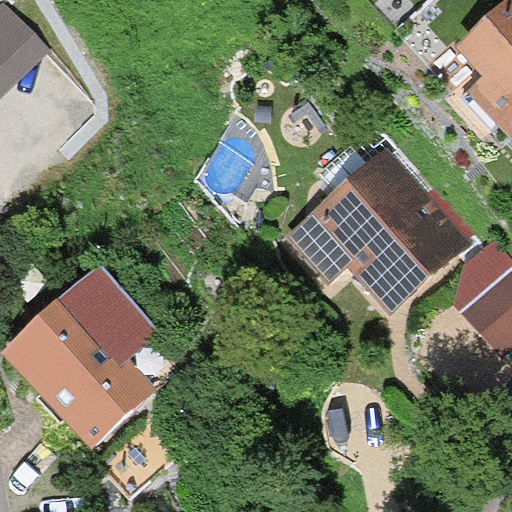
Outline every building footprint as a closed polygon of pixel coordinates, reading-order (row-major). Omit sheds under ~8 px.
[(511,0),(509,0),(456,49),(483,79),(468,94),(511,142),(511,0)] [(7,2),(0,8),(0,101),(54,50),(7,2)] [(429,195),(388,148),(285,239),(328,288),(348,270),(391,318),(479,240),(435,189),(429,195)] [(511,351),(511,259),(496,242),(465,267),(453,307),(503,359),(511,351)] [(162,334),(101,268),(3,357),(38,395),(92,454),(158,394),(130,363),(162,334)] [(147,422),(98,466),(131,501),(179,458),(147,422)]
